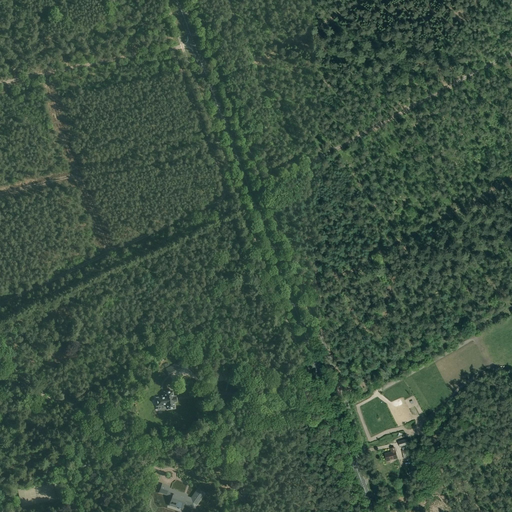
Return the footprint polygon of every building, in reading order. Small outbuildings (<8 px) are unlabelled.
[(172,391),(164,392),(165,397),(156,398),(158,406),(161,405),(162,409),(167,409),(175,408),(174,402),(173,397),(172,391)] [(398,441),(400,448),(409,445),(407,439),(398,441)] [(387,461),(397,458),(394,447),(391,448),(392,453),(385,454),(387,461)] [(402,451),(404,459),(411,458),(409,449),(402,451)] [(163,484),(160,492),(173,496),(170,504),(179,507),(181,503),(194,508),(205,493),(198,489),(191,499),(183,496),(184,494),(168,489),(169,486),(163,484)] [(242,486),(238,489),(243,496),(247,492),(242,486)] [(240,501),(236,498),(231,503),(235,506),(240,501)]
